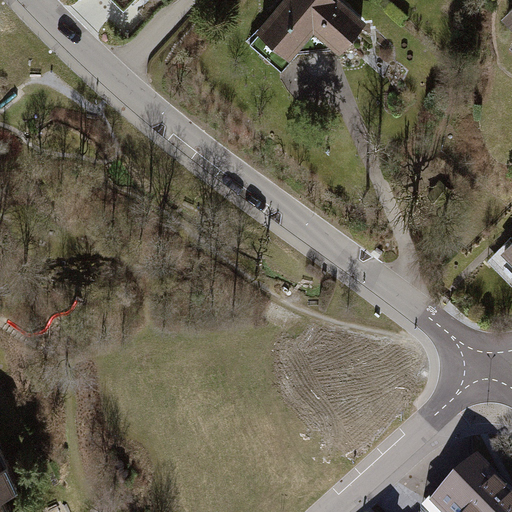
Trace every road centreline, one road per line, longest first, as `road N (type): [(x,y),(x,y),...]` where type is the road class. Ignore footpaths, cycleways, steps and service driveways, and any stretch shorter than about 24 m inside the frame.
road 1 (residential): [(489,366),(116,75),(37,0)]
road 2 (residential): [(333,511),(489,366)]
